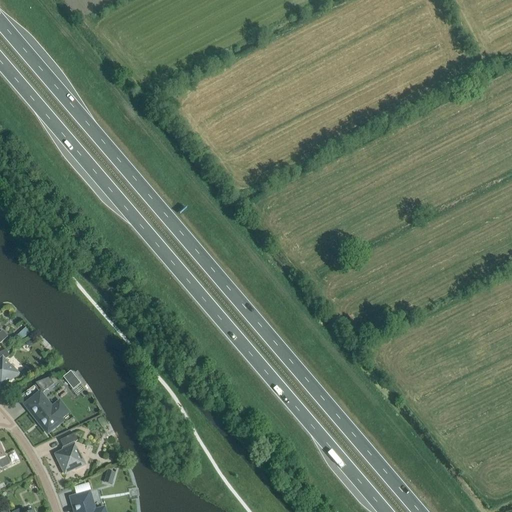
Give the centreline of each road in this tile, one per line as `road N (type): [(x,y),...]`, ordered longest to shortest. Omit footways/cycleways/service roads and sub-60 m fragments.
road 1 (trunk): [(419,511),(0,21)]
road 2 (trunk): [(0,61),(385,511)]
